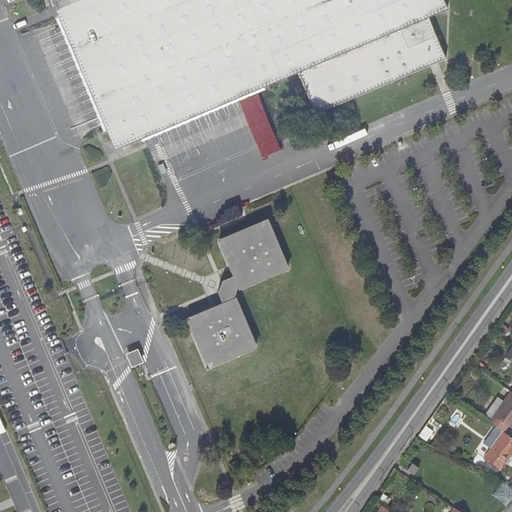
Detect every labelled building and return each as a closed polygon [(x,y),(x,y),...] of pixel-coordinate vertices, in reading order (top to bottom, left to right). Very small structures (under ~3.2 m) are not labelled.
[(53,0),(65,27),(109,129),(119,154),(149,141),(263,93),(301,76),(319,118),(448,63),(430,21),(450,12),(444,0),(53,0)] [(190,325),(210,370),(214,372),(256,353),(259,345),(242,304),(236,301),(241,291),(246,293),(289,273),(291,267),(273,225),(268,222),(225,241),(222,247),(236,279),(227,283),(221,296),(225,306),(192,320),(190,325)] [(144,365),(140,355),(133,358),(137,367),(144,365)] [(487,411),(493,415),(489,421),(502,431),(507,425),(511,429),(511,427),(511,391),(511,392),(511,391),(499,407),(493,403),(487,411)] [(493,415),(487,411),(483,417),(489,421),(493,415)] [(511,452),(511,437),(502,431),(484,458),(500,469),(511,452)] [(419,468),(412,463),(407,470),(414,475),(419,468)]
